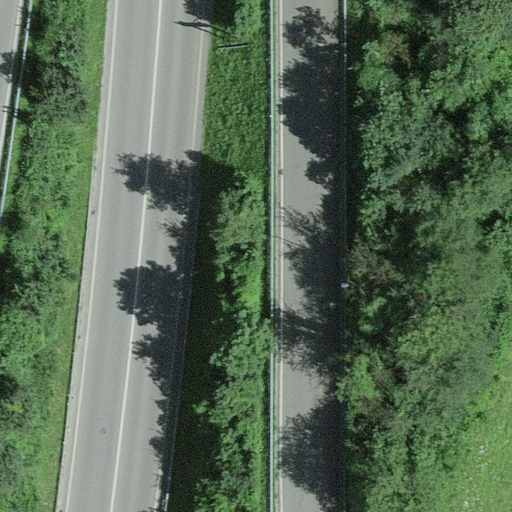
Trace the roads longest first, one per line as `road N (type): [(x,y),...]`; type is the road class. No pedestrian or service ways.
road 1 (motorway): [(160,0),(110,511)]
road 2 (tertiary): [(302,511),(301,0)]
